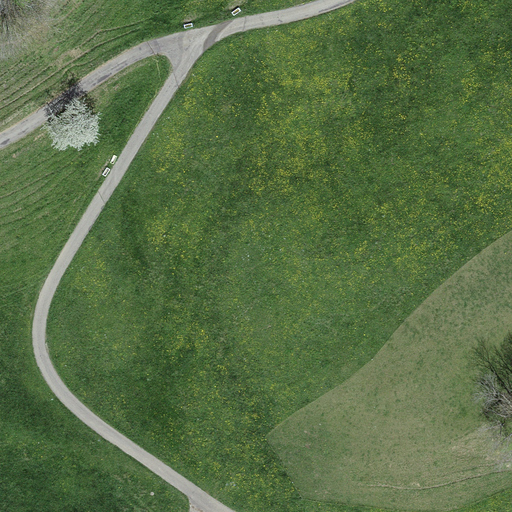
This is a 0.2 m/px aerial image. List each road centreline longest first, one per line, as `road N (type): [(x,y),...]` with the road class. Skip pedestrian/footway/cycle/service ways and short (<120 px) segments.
road 1 (unclassified): [(197,39),(61,264),(39,329),(44,362),(62,392),(220,511)]
road 2 (unclassified): [(197,39),(133,53),(0,142)]
road 3 (unclassified): [(334,0),(197,39)]
